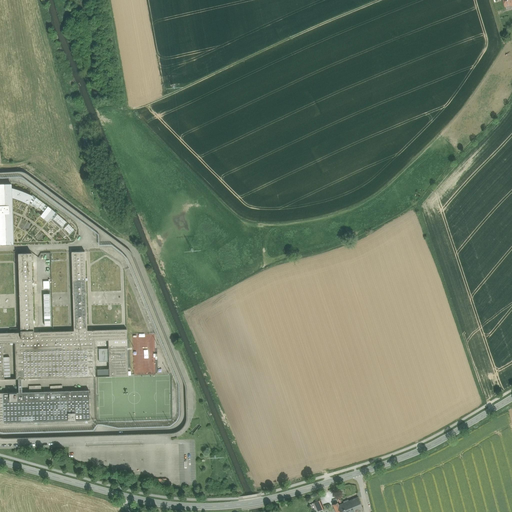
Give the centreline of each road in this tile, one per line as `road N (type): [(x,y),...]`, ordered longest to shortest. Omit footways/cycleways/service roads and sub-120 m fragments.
road 1 (tertiary): [(511,398),(400,458),(244,503),(188,506),(124,496),(0,462)]
road 2 (track): [(384,0),(134,114),(125,111),(107,0)]
